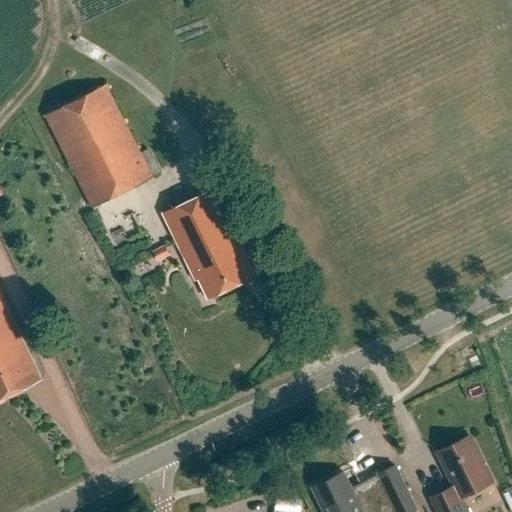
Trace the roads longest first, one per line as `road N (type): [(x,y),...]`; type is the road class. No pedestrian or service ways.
road 1 (tertiary): [(162,457),(511,287)]
road 2 (tertiary): [(47,511),(162,457)]
